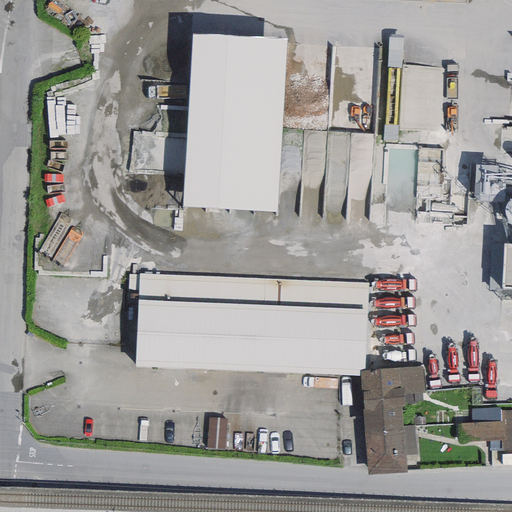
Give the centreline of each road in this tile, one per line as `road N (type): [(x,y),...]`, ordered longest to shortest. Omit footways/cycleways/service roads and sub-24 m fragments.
road 1 (track): [(511,16),(165,1),(126,43),(121,210),(156,247),(371,258),(511,359)]
road 2 (unclassified): [(511,482),(295,480),(5,449)]
road 3 (residential): [(5,449),(13,31)]
road 4 (track): [(473,14),(468,146)]
